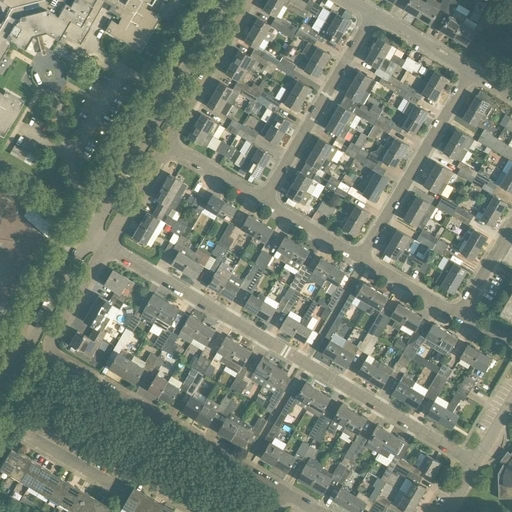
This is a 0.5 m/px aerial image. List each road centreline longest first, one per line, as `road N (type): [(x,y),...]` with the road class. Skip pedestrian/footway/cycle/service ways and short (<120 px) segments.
road 1 (residential): [(246,471),(47,353),(109,249)]
road 2 (residential): [(89,238),(227,0)]
road 3 (residential): [(307,365),(109,249)]
road 4 (residential): [(360,258),(470,72)]
road 5 (residential): [(262,201),(373,16)]
road 6 (residential): [(476,464),(307,365)]
road 7 (residential): [(0,391),(89,238)]
road 8 (residential): [(166,144),(249,0)]
road 9 (residential): [(124,467),(112,486),(25,436),(37,416)]
road 10 (residential): [(246,471),(307,365)]
road 11 (residential): [(307,365),(360,258)]
